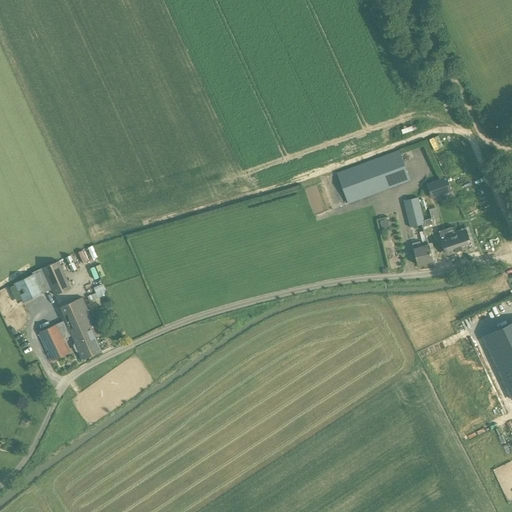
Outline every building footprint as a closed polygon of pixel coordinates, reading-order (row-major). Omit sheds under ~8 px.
[(434,149),(444,146),(440,135),(430,139),(434,149)] [(410,180),(399,150),(337,174),(348,204),(410,180)] [(446,176),(426,183),(431,198),(451,191),(446,176)] [(424,224),(423,220),(418,197),(403,201),(410,227),(423,224),(423,225),(424,224)] [(455,238),(452,229),(436,233),(442,253),(443,253),(443,256),(469,249),(464,236),(455,238)] [(417,265),(432,262),(427,245),(422,246),(421,241),(413,243),(415,248),(413,248),(417,265)] [(11,287),(18,303),(23,301),(23,302),(51,290),(54,296),(71,288),(59,261),(32,273),(33,274),(14,283),(15,285),(11,287)] [(99,292),(88,295),(90,299),(107,294),(104,283),(97,285),(99,292)] [(60,307),(82,359),(101,351),(94,335),(98,334),(82,297),(60,307)] [(511,323),(484,337),(511,397),(511,323)] [(69,353),(55,325),(40,332),(53,360),(69,353)]
